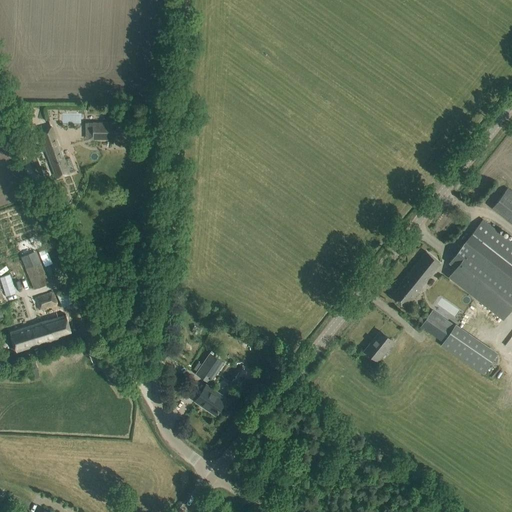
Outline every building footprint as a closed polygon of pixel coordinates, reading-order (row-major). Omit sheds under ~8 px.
[(117,123),(117,117),(112,117),(112,123),(93,123),(93,139),(117,139),(117,123)] [(69,173),(52,127),(38,132),(56,178),(69,173)] [(511,192),(507,188),(492,207),(511,222),(511,192)] [(449,275),(504,318),(511,307),(511,242),(482,220),(449,262),(455,268),(449,275)] [(132,226),(125,221),(117,230),(124,235),(132,226)] [(388,296),(403,308),(417,291),(440,263),(426,252),(388,296)] [(26,267),(35,289),(49,283),(40,261),(26,267)] [(52,292),(35,299),(38,310),(57,302),(52,292)] [(65,313),(40,321),(47,342),(72,334),(65,313)] [(421,327),(442,342),(450,331),(428,316),(421,327)] [(47,342),(40,321),(9,331),(15,352),(47,342)] [(455,323),(450,331),(442,342),(440,345),(483,374),(497,352),(455,323)] [(371,342),(365,350),(377,360),(393,341),(380,331),(380,332),(381,333),(373,344),(371,342)] [(210,354),(197,373),(209,382),(223,362),(210,354)] [(196,401),(197,401),(197,400),(207,406),(206,407),(215,414),(217,411),(219,410),(218,409),(221,404),(225,407),(230,401),(213,389),(210,392),(204,388),(196,401)]
